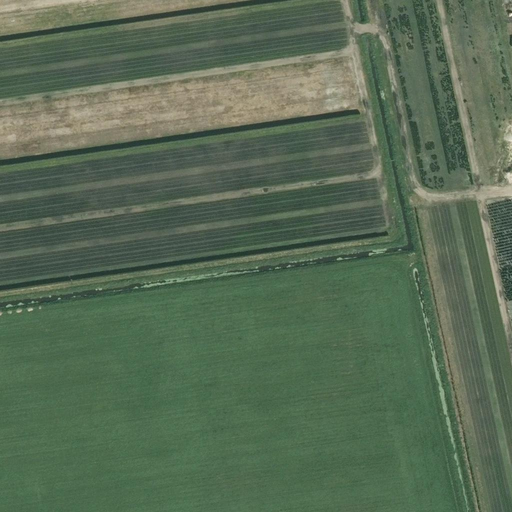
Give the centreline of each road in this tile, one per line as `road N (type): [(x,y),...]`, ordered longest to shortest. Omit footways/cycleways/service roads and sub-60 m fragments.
road 1 (track): [(0,295),(397,238),(346,0)]
road 2 (track): [(370,0),(482,511)]
road 3 (track): [(511,408),(425,0)]
road 4 (track): [(0,252),(389,197)]
road 5 (track): [(382,166),(0,217)]
road 6 (track): [(0,52),(347,4)]
road 7 (track): [(478,0),(511,160)]
